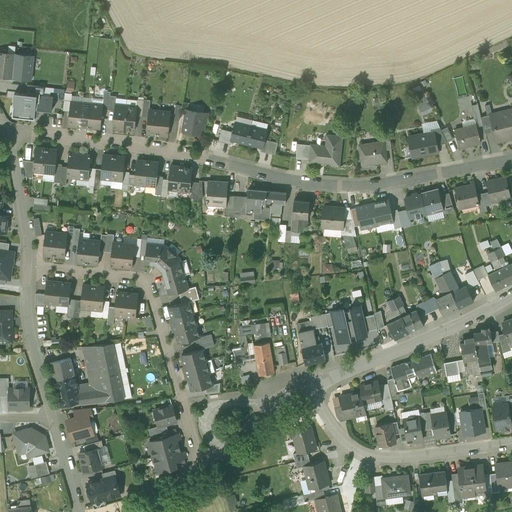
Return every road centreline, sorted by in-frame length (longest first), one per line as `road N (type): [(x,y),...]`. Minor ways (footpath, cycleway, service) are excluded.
road 1 (residential): [(511,157),(390,185),(320,186),(171,149),(5,131)]
road 2 (residential): [(204,465),(144,279),(27,267)]
road 3 (unclassified): [(305,390),(349,446),(372,456),(511,444)]
road 4 (residential): [(305,390),(511,296)]
road 5 (residential): [(27,267),(26,324),(52,417)]
road 6 (residential): [(5,131),(22,194),(27,267)]
road 7 (residential): [(204,465),(305,390)]
